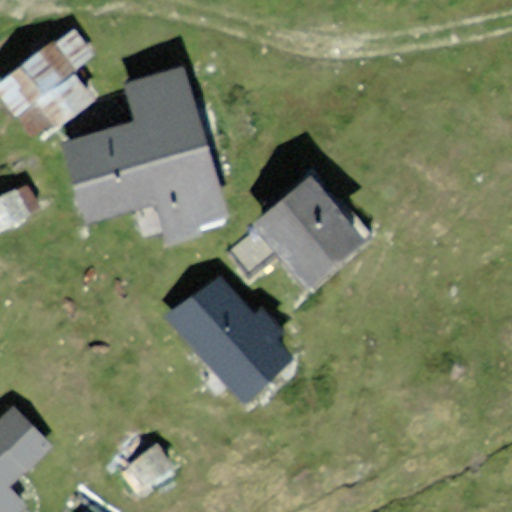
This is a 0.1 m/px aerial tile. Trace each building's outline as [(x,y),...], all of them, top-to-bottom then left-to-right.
[(86,39),(14,94),(38,125),(63,106),(83,132),(114,109),(91,79),(107,67),(86,39)] [(261,223),(216,84),(159,103),(169,132),(94,156),(119,231),(187,209),(198,243),(261,223)] [(66,208),(53,192),(7,227),(20,243),(66,208)] [(364,290),(410,245),(358,192),(312,237),(364,290)] [(259,294),(215,336),(278,402),(322,360),(259,294)] [(30,417),(0,447),(0,511),(21,511),(74,460),(30,417)] [(181,494),(208,473),(194,455),(167,476),(181,494)]
